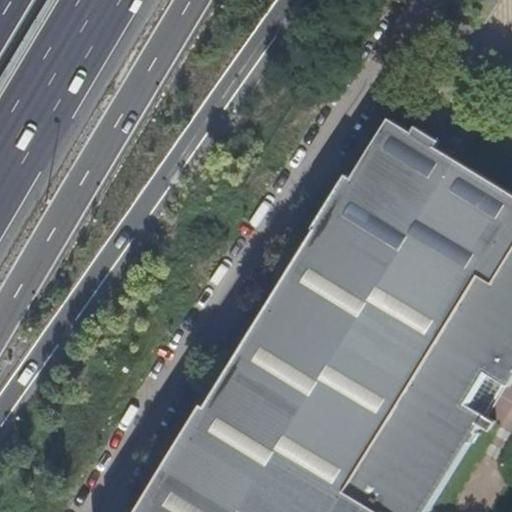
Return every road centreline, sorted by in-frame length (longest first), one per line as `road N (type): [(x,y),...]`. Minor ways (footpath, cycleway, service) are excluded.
road 1 (residential): [(94,511),(423,0)]
road 2 (primary): [(0,413),(290,0)]
road 3 (motorway): [(0,329),(190,0)]
road 4 (motorway): [(0,165),(101,0)]
